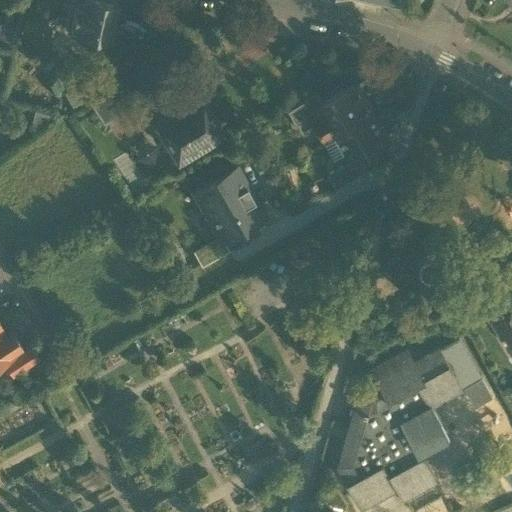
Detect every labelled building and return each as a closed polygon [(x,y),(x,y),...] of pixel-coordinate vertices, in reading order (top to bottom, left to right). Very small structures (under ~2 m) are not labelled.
[(69,31),(108,39),(116,0),(115,0),(84,0),(83,6),(75,5),(69,31)] [(161,38),(175,41),(179,19),(166,17),(161,38)] [(323,140),(338,132),(373,112),(357,82),(323,101),(306,111),(307,112),(323,140)] [(88,97),(103,121),(126,106),(111,83),(97,91),(88,97)] [(286,108),(293,120),(307,112),(306,111),(323,101),(317,89),(286,108)] [(178,154),(180,158),(203,143),(201,140),(221,127),(213,114),(212,115),(199,93),(188,100),(184,94),(162,107),(166,114),(155,121),(176,155),(178,154)] [(373,112),(338,132),(352,158),(353,159),(360,155),(389,139),(373,112)] [(328,171),(336,186),(368,168),(360,155),(353,159),(352,158),(328,171)] [(235,165),(193,188),(218,232),(221,237),(222,237),(263,213),(235,165)] [(192,248),(200,263),(228,247),(222,237),(221,237),(218,232),(192,248)] [(435,235),(428,236),(422,239),(417,243),(414,249),(413,256),(414,263),(418,269),(423,273),(429,275),(435,276),(441,274),(447,271),(451,266),(453,260),(453,253),(451,247),(447,241),(442,237),(435,235)] [(511,345),(511,304),(508,306),(505,301),(487,312),(501,334),(503,335),(505,334),(511,345)] [(0,327),(0,360),(15,350),(13,349),(21,344),(12,330),(4,334),(0,327)] [(461,385),(480,374),(459,336),(440,347),(461,385)] [(7,360),(15,371),(38,356),(31,344),(7,360)] [(340,464),(362,504),(398,484),(404,495),(437,477),(422,450),(451,433),(434,402),(462,387),(461,385),(440,347),(439,346),(415,360),(408,347),(373,367),(380,379),(361,390),(359,397),(363,405),(355,409),(351,423),(355,424),(359,432),(347,439),(344,446),(351,457),(340,464)]
